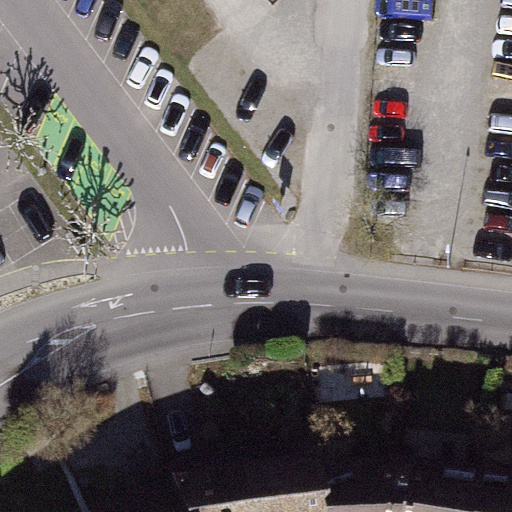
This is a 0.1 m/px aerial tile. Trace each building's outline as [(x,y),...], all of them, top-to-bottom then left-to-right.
[(212,488),(172,495),(177,511),(320,511),(315,480),(310,441),(253,451),(258,480),(212,488)] [(379,471),(315,480),(320,511),(401,511),(402,509),(390,507),(395,471),(395,464),(379,464),(379,471)] [(177,511),(172,495),(171,495),(163,470),(159,471),(127,480),(135,506),(117,511),(115,508),(103,511),(177,511)] [(469,511),(474,481),(395,471),(390,507),(402,509),(401,511),(469,511)] [(469,511),(511,511),(511,487),(504,485),(490,483),(491,475),(475,473),(474,481),(469,511)]
